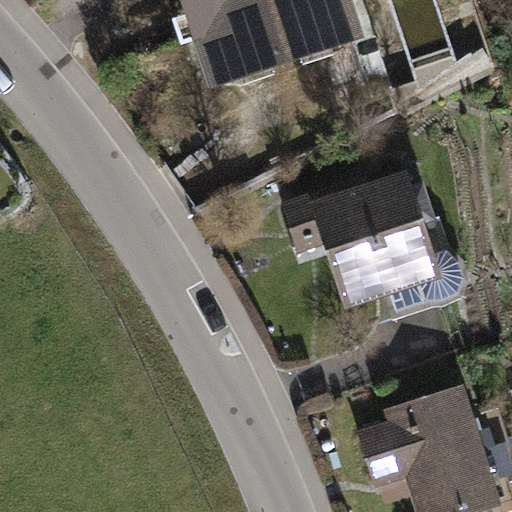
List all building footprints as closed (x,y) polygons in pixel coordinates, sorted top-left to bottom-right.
[(182,0),(214,94),(370,44),(355,0),(182,0)] [(327,189),(282,203),(298,256),(329,246),(351,314),(395,300),(445,284),(436,258),(411,177),(331,203),(327,189)] [(445,284),(395,300),(399,314),(428,306),(445,306),(461,299),(467,283),(462,268),(450,254),(436,258),(445,284)] [(390,425),(360,434),(376,490),(408,481),(417,511),(488,511),(502,508),(493,475),(486,452),(467,389),(386,413),(390,425)] [(511,457),(508,446),(486,452),(493,475),(501,473),(503,480),(511,477),(511,457)]
